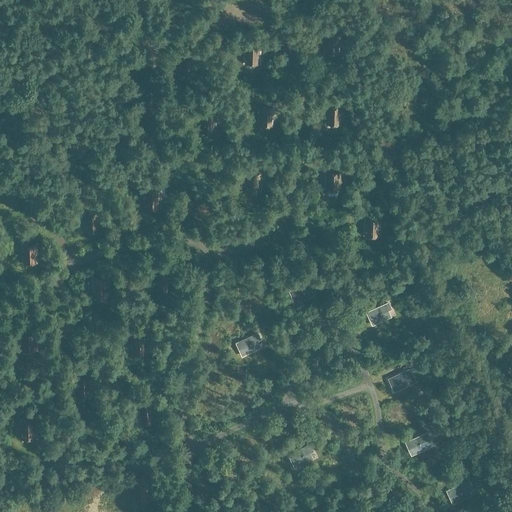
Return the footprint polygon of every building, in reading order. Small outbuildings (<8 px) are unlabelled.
[(325,54),(339,55),(340,36),(326,36),(325,54)] [(259,47),(245,46),(244,65),(258,65),(259,47)] [(180,76),(194,76),(194,58),(180,58),(180,76)] [(326,125),(340,126),(341,107),(327,107),(326,125)] [(274,109),(260,108),(259,126),(273,127),(274,109)] [(214,134),(214,115),(201,114),(199,133),(214,134)] [(325,191),(339,192),(340,174),(326,173),(325,191)] [(259,193),(260,175),(246,174),(245,193),(259,193)] [(145,191),(145,210),(159,209),(158,191),(145,191)] [(100,232),(99,215),(99,212),(85,213),(86,232),(100,232)] [(378,238),(379,219),(365,218),(364,237),(378,238)] [(23,244),(24,261),(24,264),(38,264),(37,244),(23,244)] [(155,291),(170,291),(168,273),(155,273),(155,291)] [(108,296),(108,283),(107,278),(94,278),(95,297),(108,296)] [(311,288),(313,287),(310,281),(288,291),(294,305),(314,295),(311,288)] [(387,311),(391,309),(388,302),(365,312),(372,326),(390,318),(387,311)] [(36,351),(35,337),(35,332),(22,333),(23,352),(36,351)] [(241,356),(260,348),(257,341),(260,339),(257,333),(235,343),(241,356)] [(146,355),(146,337),(132,337),(132,355),(146,355)] [(409,368),(387,379),(393,392),(412,383),(409,377),(412,375),(409,368)] [(76,398),(91,397),(90,379),(76,380),(76,398)] [(140,424),(154,423),(152,405),(139,405),(140,424)] [(36,439),(35,420),(21,421),(22,440),(36,439)] [(426,440),(430,439),(426,432),(405,442),(411,456),(429,447),(426,440)] [(313,451),(310,444),(287,454),(293,468),(312,459),(310,452),(313,451)] [(452,504),(471,496),(468,489),(471,487),(468,480),(446,490),(452,504)]
